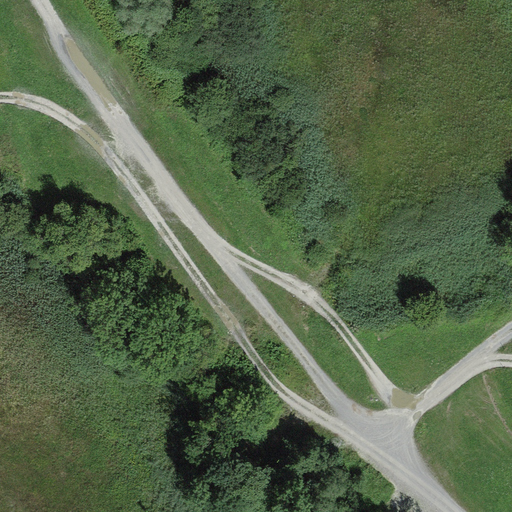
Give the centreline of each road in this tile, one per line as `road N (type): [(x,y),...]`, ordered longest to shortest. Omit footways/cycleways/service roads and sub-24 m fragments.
road 1 (track): [(0,98),(63,114),(92,138),(288,397),(373,444),(511,330)]
road 2 (track): [(447,511),(373,444),(244,286),(40,0)]
road 3 (track): [(213,244),(314,300),(396,401),(415,410)]
